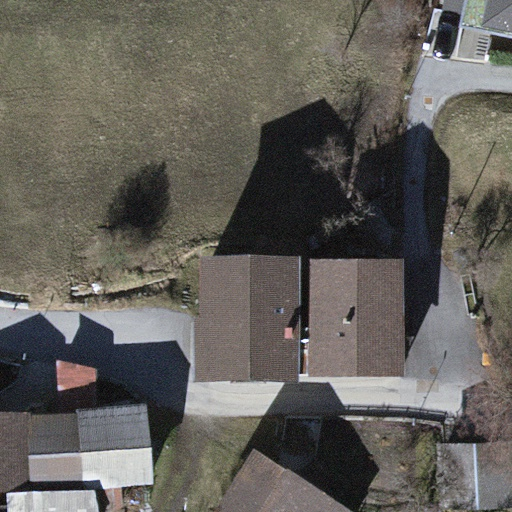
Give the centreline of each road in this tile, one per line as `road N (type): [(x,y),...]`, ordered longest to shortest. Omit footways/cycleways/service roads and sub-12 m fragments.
road 1 (residential): [(0,334),(202,403),(430,403)]
road 2 (residential): [(430,403),(432,80),(511,85)]
